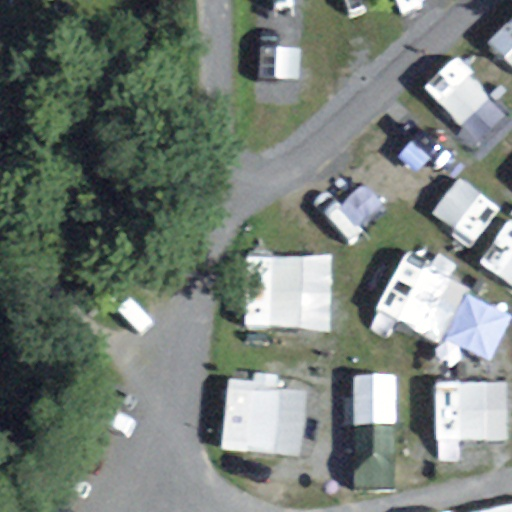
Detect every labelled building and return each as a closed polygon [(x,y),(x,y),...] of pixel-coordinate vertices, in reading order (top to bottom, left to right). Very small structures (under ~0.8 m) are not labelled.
[(257,0),(258,14),(302,12),(302,0),(257,0)] [(511,68),(511,29),(493,48),(511,68)] [(465,88),(428,118),(458,154),(495,123),(465,88)] [(511,282),(511,216),(482,264),(511,282)] [(408,252),(385,293),(425,315),(448,274),(408,252)] [(312,331),(317,264),(265,260),(261,327),(312,331)] [(442,449),(511,445),(511,422),(511,386),(439,389),(442,449)] [(326,467),(328,396),(273,395),(271,466),(326,467)]
